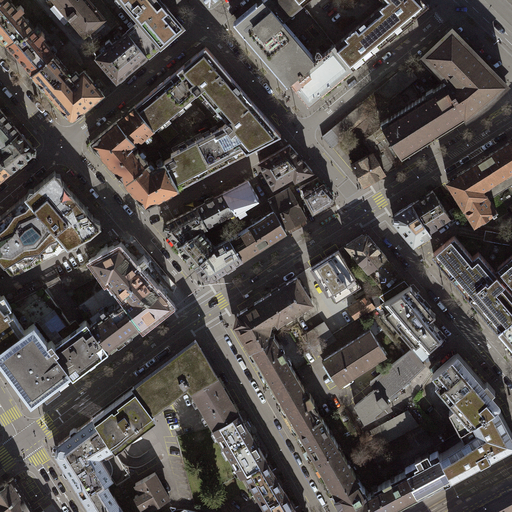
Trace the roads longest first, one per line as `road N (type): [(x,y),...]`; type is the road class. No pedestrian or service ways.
road 1 (residential): [(320,511),(202,309)]
road 2 (residential): [(364,208),(511,380)]
road 3 (secondary): [(202,309),(26,439)]
road 4 (residential): [(298,131),(458,0)]
road 5 (residential): [(128,222),(298,131)]
road 6 (secondary): [(364,208),(202,309)]
road 7 (residential): [(61,145),(207,25)]
road 8 (secondary): [(511,115),(364,208)]
road 9 (residential): [(0,288),(128,222)]
road 10 (residential): [(207,25),(298,131)]
